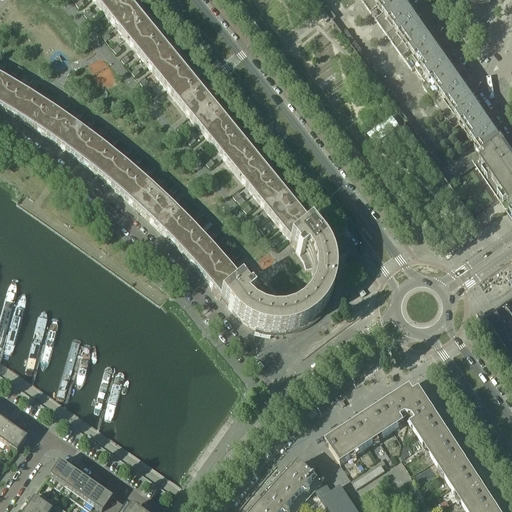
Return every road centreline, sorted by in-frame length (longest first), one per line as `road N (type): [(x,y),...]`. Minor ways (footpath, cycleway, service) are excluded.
road 1 (residential): [(280,401),(139,236),(0,131)]
road 2 (secondary): [(170,0),(398,295)]
road 3 (secondary): [(416,282),(197,0)]
road 4 (secondary): [(425,333),(511,455)]
road 5 (tertiary): [(395,308),(280,401)]
road 6 (tertiary): [(300,421),(416,333)]
road 7 (tertiary): [(280,401),(188,511)]
road 8 (residential): [(156,511),(49,438)]
road 9 (secondary): [(511,419),(445,319)]
